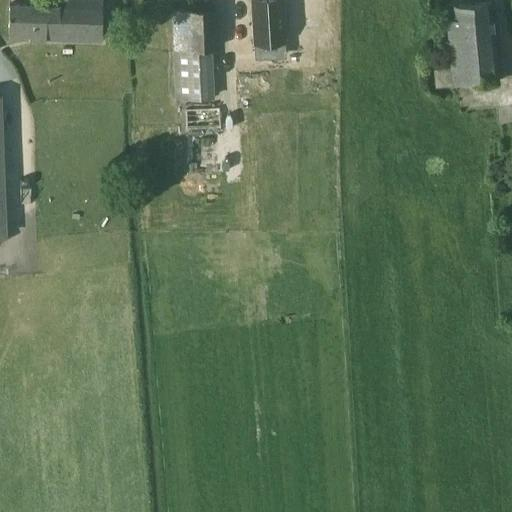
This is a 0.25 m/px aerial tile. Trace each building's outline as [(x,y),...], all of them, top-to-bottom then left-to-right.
[(102,0),(59,0),(59,3),(9,2),(9,35),(30,35),(30,39),(102,42),(102,0)] [(252,0),(255,43),(285,41),(282,0),(252,0)] [(498,80),(491,2),(459,4),(460,18),(447,19),(451,67),(434,68),(436,86),(454,84),(498,80)] [(214,97),(212,49),(217,48),(215,8),(173,9),(175,99),(214,97)] [(186,109),(187,129),(220,128),(219,108),(186,109)]
